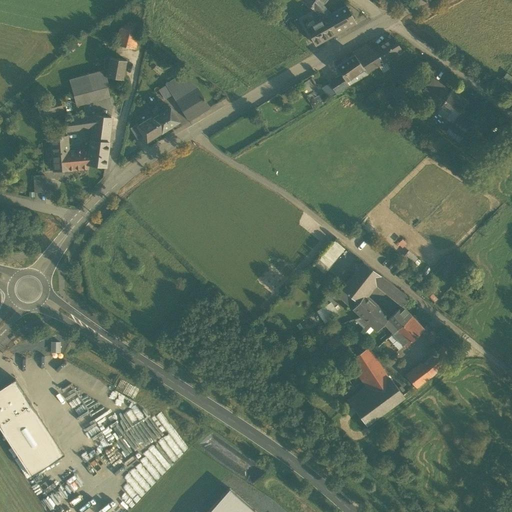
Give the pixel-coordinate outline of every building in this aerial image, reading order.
[(302,0),(313,8),(322,18),(323,19),(326,17),(326,16),(331,13),(322,4),(325,0),(302,0)] [(326,16),(326,17),(335,33),(355,22),(346,5),(331,13),(326,16)] [(314,44),(335,33),(326,17),(323,19),(322,18),(305,28),(314,44)] [(116,45),(135,49),(141,24),(129,22),(120,29),(116,45)] [(375,49),(384,63),(385,62),(402,51),(393,37),(375,49)] [(354,55),(363,68),(367,74),(379,66),(384,63),(375,49),(370,42),(366,44),(352,52),(354,55)] [(342,75),(346,80),(363,68),(354,55),(337,67),(342,75)] [(106,76),(122,79),(125,60),(109,57),(108,61),(107,69),(106,76)] [(389,68),(385,62),(384,63),(379,66),(383,73),(389,68)] [(368,75),(367,74),(363,68),(346,80),(348,84),(349,86),(368,75)] [(69,80),(74,96),(80,94),(106,87),(109,86),(106,76),(107,69),(105,70),(98,72),(99,70),(96,69),(96,72),(69,80)] [(171,94),(188,121),(210,108),(201,94),(197,87),(182,75),(164,87),(169,95),(171,94)] [(336,93),(348,84),(346,80),(342,75),(330,83),(336,93)] [(392,94),(396,100),(417,88),(411,78),(407,81),(409,85),(392,94)] [(424,89),(436,97),(443,87),(432,78),(424,89)] [(409,85),(407,81),(390,90),(392,94),(409,85)] [(336,93),(330,83),(329,82),(321,88),(328,98),(336,93)] [(109,96),(106,87),(80,94),(83,103),(109,96)] [(158,90),(164,99),(169,95),(164,87),(158,90)] [(452,122),(453,122),(458,115),(467,102),(451,91),(438,109),(449,117),(447,119),(452,122)] [(83,103),(80,94),(74,96),(77,105),(83,103)] [(318,95),(310,100),(313,106),(322,101),(318,95)] [(41,104),(44,114),(62,109),(60,99),(41,104)] [(158,115),(152,118),(161,132),(179,121),(170,107),(166,110),(164,107),(156,112),(158,115)] [(436,110),(447,119),(449,117),(438,109),(436,110)] [(65,132),(92,128),(94,115),(64,119),(65,132)] [(111,117),(94,115),(92,128),(109,130),(111,117)] [(445,131),(459,141),(471,125),(458,115),(453,122),(452,122),(445,131)] [(152,138),(161,132),(152,118),(151,117),(137,125),(137,126),(143,135),(145,139),(151,136),(152,138)] [(130,128),(136,139),(143,135),(137,126),(137,125),(136,124),(130,128)] [(108,142),(109,130),(92,128),(91,140),(108,142)] [(88,168),(88,164),(90,149),(67,151),(66,136),(51,138),(53,171),(88,168)] [(91,140),(90,149),(88,164),(104,166),(108,142),(91,140)] [(34,175),(35,192),(45,192),(44,175),(34,175)] [(317,258),(327,268),(344,251),(334,241),(317,258)] [(365,295),(375,282),(380,275),(364,262),(342,290),(358,303),(365,295)] [(375,282),(389,294),(395,287),(380,275),(375,282)] [(389,294),(396,299),(402,293),(395,287),(389,294)] [(409,298),(402,293),(396,299),(403,305),(409,298)] [(389,317),(365,295),(358,303),(353,309),(377,331),(385,323),(384,322),(389,317)] [(318,311),(325,322),(337,314),(330,303),(318,311)] [(385,323),(393,333),(411,317),(401,306),(389,317),(384,322),(385,323)] [(423,329),(411,317),(393,333),(392,334),(398,340),(393,344),(399,350),(403,346),(404,347),(423,329)] [(328,343),(332,350),(343,341),(339,335),(328,343)] [(50,342),(51,353),(60,352),(59,342),(50,342)] [(366,386),(370,393),(389,379),(369,348),(349,360),(366,386)] [(421,365),(431,376),(450,359),(440,348),(421,365)] [(49,351),(32,352),(33,364),(49,363),(49,351)] [(416,388),(431,376),(421,365),(406,377),(416,388)] [(390,378),(389,379),(370,393),(352,406),(366,425),(405,397),(390,378)] [(15,379),(0,388),(0,428),(30,476),(63,454),(15,379)] [(353,387),(356,391),(363,385),(361,381),(353,387)] [(370,393),(366,386),(347,400),(352,406),(370,393)] [(255,511),(229,488),(208,511),(255,511)]
